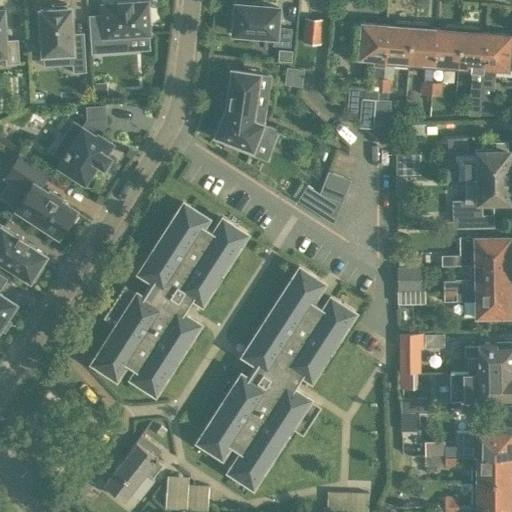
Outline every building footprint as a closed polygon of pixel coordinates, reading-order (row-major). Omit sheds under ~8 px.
[(149,35),(147,1),(131,2),(130,0),(121,0),(117,0),(117,2),(100,4),(102,36),(93,37),(94,52),(126,50),(125,36),(149,35)] [(276,27),(277,7),(235,3),(232,32),(239,32),(238,37),(255,38),(255,34),(274,35),(273,44),(288,45),(290,28),(276,27)] [(84,48),(72,49),(70,7),(67,7),(66,5),(67,5),(67,4),(50,5),(51,6),(51,8),(39,9),(40,24),(38,24),(36,24),(37,40),(39,40),(41,40),(42,54),(61,52),(62,64),(71,64),(72,72),(85,71),(84,48)] [(5,39),(3,8),(0,7),(0,54),(4,54),(5,63),(18,62),(17,38),(5,39)] [(321,19),(305,17),(303,41),(319,43),(321,19)] [(392,24),(386,24),(383,63),(406,64),(409,26),(409,21),(392,19),(392,24)] [(353,21),(350,56),(355,57),(355,58),(372,59),(372,62),(373,62),(372,76),(371,88),(362,88),(361,98),(375,99),(380,100),(380,98),(381,89),(382,76),(383,63),(386,24),(353,21)] [(409,26),(406,64),(407,64),(420,65),(432,66),(435,28),(427,27),(425,27),(426,22),(409,21),(409,26)] [(435,28),(432,66),(456,68),(459,30),(459,25),(442,23),(441,28),(435,28)] [(459,30),(456,68),(480,70),(483,31),(475,31),(476,26),(459,25),(459,30)] [(479,87),(478,99),(490,100),(490,98),(493,98),(495,68),(508,69),(508,67),(511,67),(511,33),(510,34),(483,31),(480,70),(479,87)] [(278,49),(277,60),(290,61),(291,50),(278,49)] [(225,108),(224,108),(224,109),(263,124),(265,109),(253,107),(259,73),(231,68),(230,71),(227,71),(225,85),(228,85),(225,108)] [(382,76),(381,89),(387,89),(391,90),(392,77),(382,76)] [(94,80),(94,92),(105,92),(104,80),(94,80)] [(423,93),(430,93),(431,81),(420,80),(419,92),(423,93)] [(441,82),(431,81),(430,93),(441,94),(441,82)] [(479,87),(470,87),(469,99),(478,100),(478,99),(479,87)] [(375,99),(373,123),(388,124),(390,99),(380,98),(380,100),(375,99)] [(478,99),(478,100),(477,114),(498,114),(499,99),(493,98),(490,98),(490,100),(478,99)] [(278,129),(263,124),(224,109),(214,134),(236,143),(235,147),(249,152),(250,148),(252,149),(255,141),(271,147),(278,129)] [(105,124),(105,117),(87,118),(81,126),(72,120),(64,132),(74,139),(58,164),(84,181),(89,173),(92,175),(100,163),(103,165),(109,155),(103,151),(108,143),(97,136),(105,124)] [(447,135),(447,145),(467,143),(466,134),(447,135)] [(453,174),(453,177),(510,176),(509,146),(507,146),(507,139),(491,139),(491,145),(475,146),(475,147),(474,147),(474,159),(464,159),(464,174),(453,174)] [(61,197),(49,189),(48,190),(40,185),(49,171),(20,152),(4,178),(25,192),(15,208),(19,211),(17,214),(27,220),(29,218),(57,235),(65,223),(69,225),(76,214),(73,211),(75,208),(60,198),(61,197)] [(422,152),(395,152),(395,176),(422,175),(422,152)] [(349,179),(327,170),(323,182),(345,190),(349,179)] [(511,181),(510,182),(510,176),(453,177),(453,178),(464,178),(464,201),(452,201),(452,217),(482,216),(482,205),(493,205),(493,202),(510,201),(510,196),(511,195),(511,181)] [(341,202),(345,190),(323,182),(318,193),(341,202)] [(305,185),(296,199),(309,208),(318,193),(305,185)] [(198,322),(182,312),(193,296),(201,301),(245,232),(222,217),(213,231),(202,223),(206,217),(183,202),(139,271),(152,279),(142,295),(136,292),(132,289),(119,309),(123,312),(92,361),(115,375),(124,362),(135,369),(131,376),(154,391),(198,322)] [(39,264),(45,254),(26,242),(27,240),(1,223),(0,223),(0,260),(3,263),(1,265),(14,273),(16,271),(29,279),(31,276),(34,279),(42,266),(39,264)] [(468,254),(469,263),(511,262),(511,261),(510,233),(472,234),(472,253),(468,254)] [(455,278),(441,279),(441,290),(511,289),(511,287),(511,262),(469,263),(469,279),(455,280),(455,278)] [(396,290),(424,290),(424,289),(420,289),(420,266),(396,267),(396,290)] [(250,358),(256,362),(247,377),(241,373),(198,439),(221,454),(228,443),(240,451),(229,469),(252,484),(308,397),(292,388),(302,373),(310,377),(353,311),(330,296),(323,307),(310,299),(318,288),(322,281),(299,267),(243,353),(250,358)] [(0,292),(0,286),(6,277),(0,272),(0,324),(14,302),(0,292)] [(511,297),(511,289),(441,290),(441,298),(443,297),(443,301),(473,301),(473,316),(511,316),(511,313),(511,312),(511,297)] [(397,303),(424,303),(424,290),(396,290),(397,303)] [(466,356),(466,372),(510,371),(510,366),(511,366),(511,344),(496,345),(496,340),(476,341),(476,345),(463,345),(464,356),(466,356)] [(397,372),(418,372),(418,347),(397,348),(397,372)] [(510,371),(466,372),(448,372),(448,401),(477,400),(511,400),(511,373),(510,372),(510,371)] [(428,396),(401,397),(401,411),(419,411),(428,411),(428,396)] [(419,429),(419,411),(401,411),(401,429),(419,429)] [(470,426),(470,424),(459,424),(459,435),(474,435),(474,446),(457,446),(424,446),(424,456),(457,456),(456,456),(471,456),(511,456),(511,430),(511,424),(475,424),(475,426),(470,426)] [(160,449),(140,433),(102,483),(122,498),(144,470),(151,475),(160,464),(155,459),(156,457),(155,456),(160,449)] [(456,466),(457,456),(424,456),(424,466),(456,466)] [(511,456),(471,456),(471,480),(511,480),(511,464),(511,456)] [(511,480),(471,480),(471,507),(511,507),(511,497),(511,496),(511,480)] [(186,508),(207,510),(208,485),(187,483),(187,492),(186,508)] [(187,492),(166,491),(165,507),(186,508),(187,492)] [(324,511),(345,511),(347,493),(326,492),(324,511)] [(443,495),(443,507),(457,507),(457,495),(443,495)]
